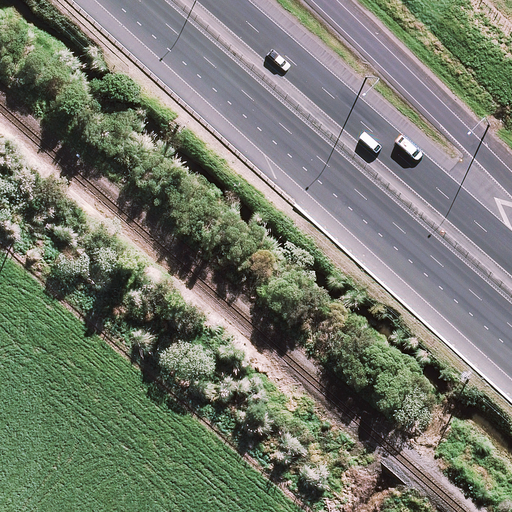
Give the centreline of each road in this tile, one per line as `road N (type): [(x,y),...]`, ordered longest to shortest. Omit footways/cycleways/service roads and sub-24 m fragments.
road 1 (motorway): [(511,365),(114,0)]
road 2 (motorway): [(511,319),(142,0)]
road 3 (motorway): [(232,0),(511,246)]
road 4 (motorway): [(326,0),(511,183)]
